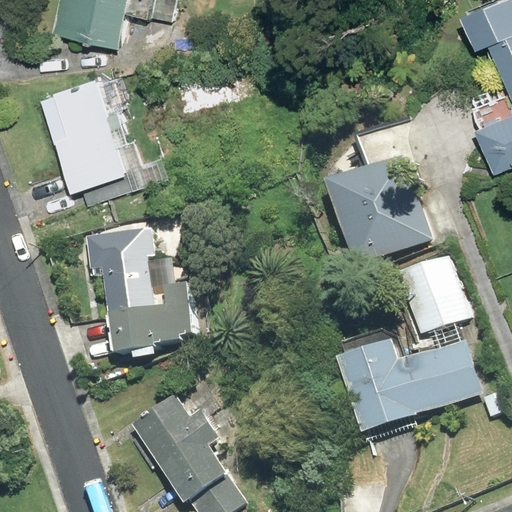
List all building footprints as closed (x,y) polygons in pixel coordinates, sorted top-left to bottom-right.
[(71,0),(65,32),(141,48),(151,0),(71,0)] [(511,169),(511,0),(504,0),(461,19),(476,53),(488,47),(511,102),(511,111),(476,128),(497,176),(511,169)] [(116,69),(54,92),(93,196),(155,174),(116,69)] [(414,156),(339,185),(368,261),(443,233),(414,156)] [(156,226),(86,237),(91,270),(100,268),(113,353),(197,340),(189,282),(165,286),(156,226)] [(397,268),(419,335),(470,318),(447,251),(397,268)] [(337,354),(363,431),(478,392),(460,337),(397,358),(390,336),(337,354)] [(187,392),(137,427),(196,511),(236,511),(251,502),(211,446),(220,440),(187,392)]
